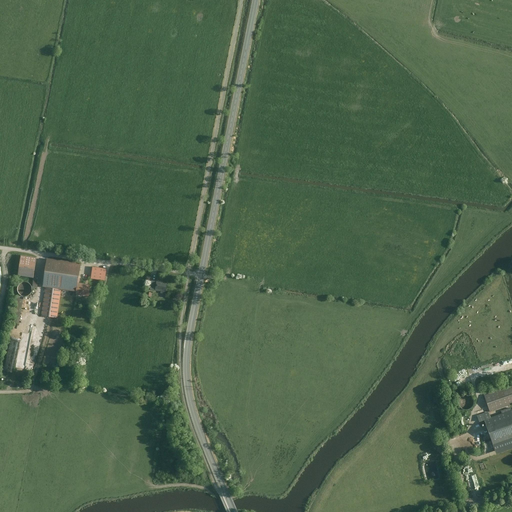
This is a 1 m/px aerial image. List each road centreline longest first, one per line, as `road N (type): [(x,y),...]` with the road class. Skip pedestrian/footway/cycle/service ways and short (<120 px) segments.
road 1 (tertiary): [(201,275),(256,0)]
road 2 (tertiary): [(233,511),(188,389),(201,275)]
road 3 (unclassified): [(0,247),(201,275)]
